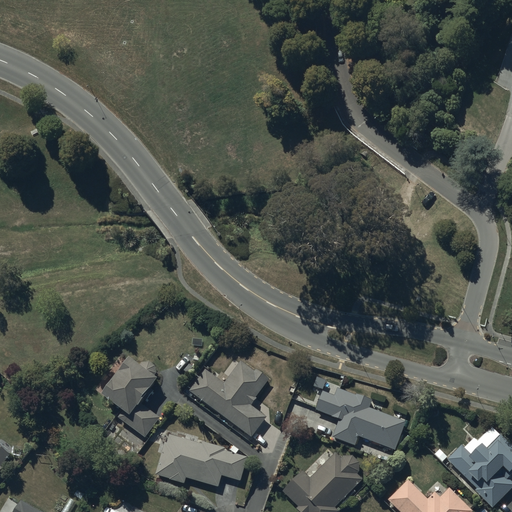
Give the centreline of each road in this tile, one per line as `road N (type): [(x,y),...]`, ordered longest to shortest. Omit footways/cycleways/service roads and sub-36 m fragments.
road 1 (unclassified): [(333,0),(336,70),(357,114),(486,221),(489,244),(464,342)]
road 2 (tertiary): [(255,295),(203,250),(107,128),(58,89),(0,59)]
road 3 (tertiary): [(454,379),(297,333),(255,295)]
road 4 (tertiary): [(255,295),(343,322),(464,342)]
